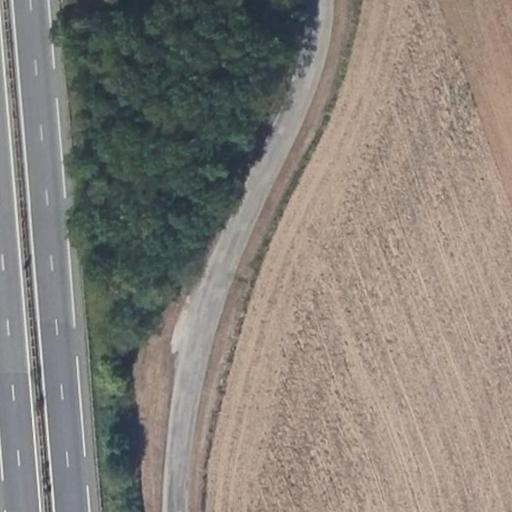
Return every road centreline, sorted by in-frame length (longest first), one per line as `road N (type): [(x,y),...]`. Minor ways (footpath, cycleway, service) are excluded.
road 1 (tertiary): [(172,511),(192,351),(306,83),(324,0)]
road 2 (trunk): [(73,511),(30,0)]
road 3 (trunk): [(0,232),(24,511)]
